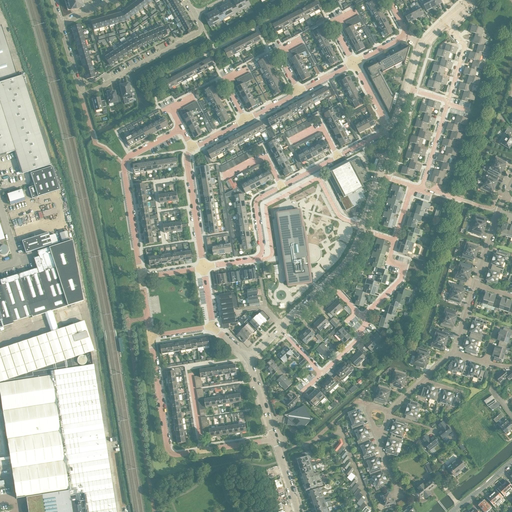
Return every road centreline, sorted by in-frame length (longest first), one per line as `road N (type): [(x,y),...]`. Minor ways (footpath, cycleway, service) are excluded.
road 1 (residential): [(203,267),(258,256),(256,199),(389,129)]
road 2 (residential): [(60,25),(80,94),(198,33),(195,14)]
road 3 (residential): [(150,336),(171,453),(274,439)]
road 4 (unknown): [(9,235),(61,219),(60,200),(52,195),(3,214)]
road 5 (residential): [(203,267),(186,160),(193,148)]
